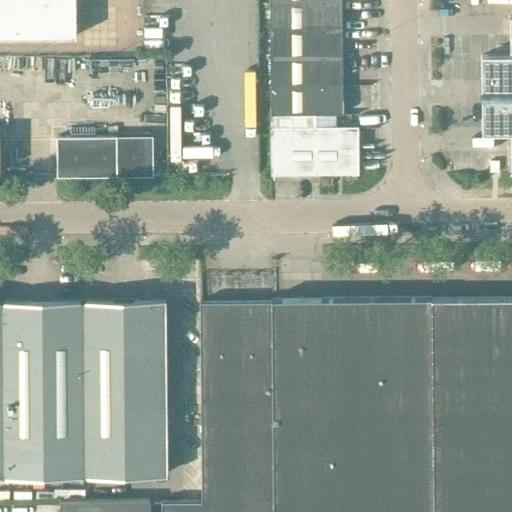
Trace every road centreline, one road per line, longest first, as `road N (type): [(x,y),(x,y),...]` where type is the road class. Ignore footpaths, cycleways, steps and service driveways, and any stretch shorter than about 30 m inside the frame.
road 1 (unclassified): [(0,222),(406,219)]
road 2 (unclassified): [(406,219),(404,0)]
